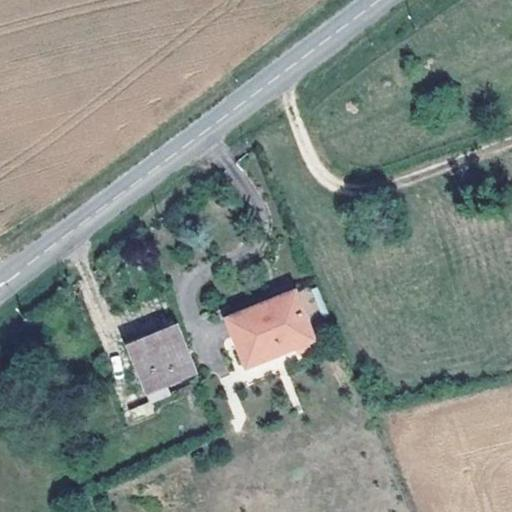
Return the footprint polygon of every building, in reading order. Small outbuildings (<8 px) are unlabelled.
[(292,293),(227,319),(244,363),(292,344),(309,337),(310,337),(292,293)] [(177,325),(126,347),(145,392),(165,384),(196,371),(177,325)] [(309,337),(292,344),(298,359),(314,352),(309,337)] [(165,384),(145,392),(149,402),(149,403),(169,395),(165,384)] [(149,402),(129,410),(134,422),(154,413),(149,403),(149,402)]
